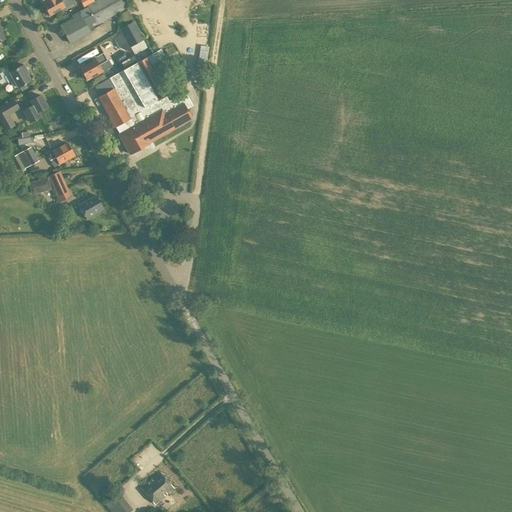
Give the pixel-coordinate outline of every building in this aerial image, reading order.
[(47,0),(42,3),(49,15),(65,7),(60,0),(47,0)] [(95,21),(97,24),(126,8),(121,0),(96,0),(86,6),(87,8),(78,13),(79,15),(60,26),(69,43),(90,32),(86,26),(95,21)] [(126,22),(132,18),(127,10),(121,14),(126,22)] [(134,21),(119,29),(129,48),(144,40),(134,21)] [(196,67),(205,69),(209,46),(199,45),(196,67)] [(152,54),(109,78),(131,116),(166,96),(160,83),(162,73),(163,72),(157,62),(165,58),(160,49),(152,54)] [(107,59),(106,60),(103,54),(79,68),(86,80),(111,65),(107,59)] [(0,71),(0,84),(2,86),(7,84),(7,85),(14,81),(17,88),(31,80),(23,65),(9,72),(7,68),(0,71)] [(98,98),(115,127),(129,119),(129,117),(131,116),(109,78),(96,86),(102,95),(98,98)] [(184,92),(168,101),(166,96),(131,116),(133,120),(131,121),(134,125),(118,133),(131,155),(154,141),(153,140),(191,118),(186,109),(192,105),(184,92)] [(23,111),(29,123),(40,117),(37,112),(47,107),(41,95),(30,100),(31,101),(25,104),(27,108),(23,111)] [(8,114),(18,108),(14,100),(0,107),(0,118),(2,123),(10,118),(8,114)] [(19,142),(22,148),(36,140),(34,136),(19,142)] [(50,160),(54,167),(74,156),(66,142),(52,151),(55,157),(50,160)] [(18,154),(25,167),(38,161),(30,147),(18,154)] [(72,195),(61,170),(48,175),(60,201),(72,195)] [(48,178),(28,183),(32,195),(51,190),(48,178)] [(78,205),(86,218),(103,209),(96,195),(78,205)] [(144,489),(157,505),(175,490),(161,474),(144,489)] [(104,503),(110,511),(128,511),(132,509),(118,491),(104,503)]
